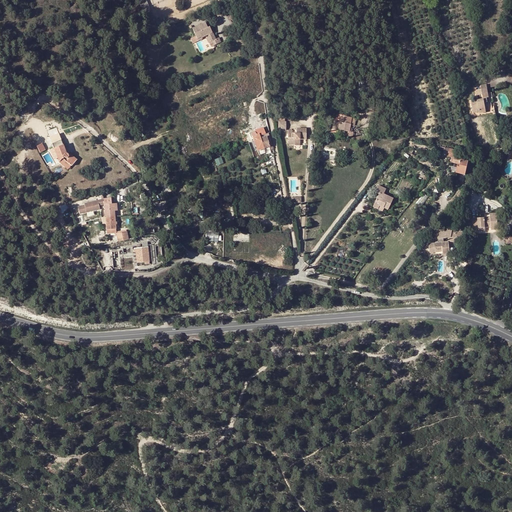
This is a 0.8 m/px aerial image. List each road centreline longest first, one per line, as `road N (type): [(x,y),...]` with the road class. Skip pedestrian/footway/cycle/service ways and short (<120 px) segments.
road 1 (track): [(165,511),(141,465),(140,448),(150,439),(194,453),(212,447),(235,418),(239,395),(272,363),(288,354),(413,361),(444,336),(448,314)]
road 2 (tertiary): [(448,314),(151,333)]
road 3 (residential): [(284,278),(193,258),(143,275),(71,264)]
road 4 (residential): [(448,314),(427,296),(372,296),(284,278)]
road 5 (tertiary): [(151,333),(52,333),(0,317)]
road 6 (residential): [(284,278),(259,304),(161,321),(151,333)]
